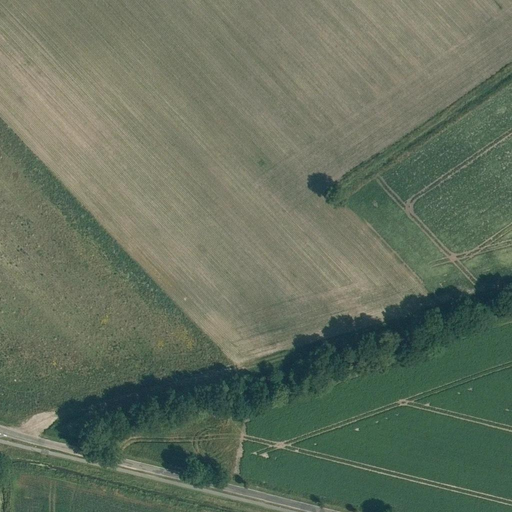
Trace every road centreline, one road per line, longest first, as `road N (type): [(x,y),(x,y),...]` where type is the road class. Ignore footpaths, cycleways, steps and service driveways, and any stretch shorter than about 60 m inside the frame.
road 1 (unclassified): [(7,434),(511,285)]
road 2 (tertiary): [(7,434),(327,511)]
